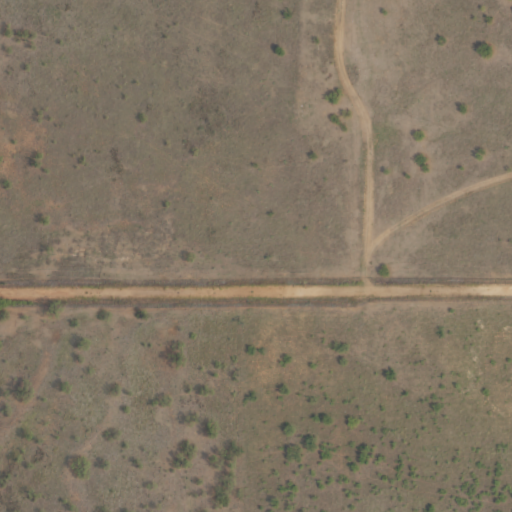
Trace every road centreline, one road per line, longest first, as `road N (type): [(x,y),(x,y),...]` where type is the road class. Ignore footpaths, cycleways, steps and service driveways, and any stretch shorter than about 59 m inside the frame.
road 1 (residential): [(0,289),(511,287)]
road 2 (residential): [(358,511),(381,389),(375,289)]
